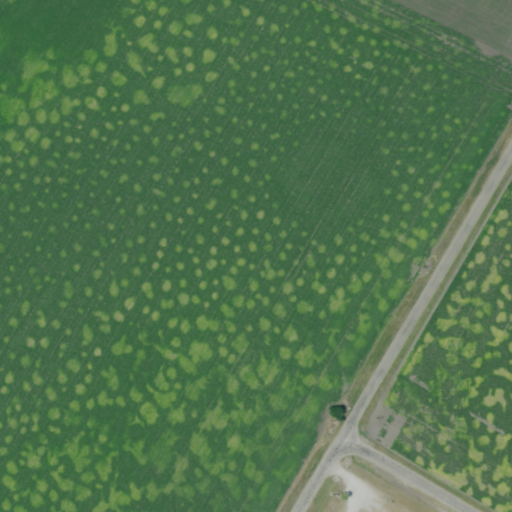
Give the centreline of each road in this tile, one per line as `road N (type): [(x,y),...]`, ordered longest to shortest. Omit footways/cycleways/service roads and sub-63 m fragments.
road 1 (residential): [(346,440),(511,156)]
road 2 (tertiary): [(468,511),(346,440)]
